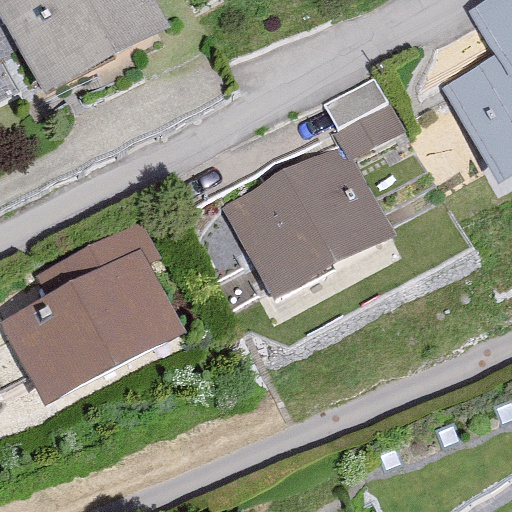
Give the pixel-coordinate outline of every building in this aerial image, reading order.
[(154,37),(134,0),(0,0),(0,42),(32,102),(154,37)] [(511,177),(511,0),(502,0),(473,16),(498,60),(435,94),(489,191),(511,177)] [(320,111),(348,158),(392,132),(364,85),(320,111)] [(382,244),(334,155),(220,216),(268,305),(382,244)] [(148,265),(127,224),(22,278),(35,303),(0,321),(0,364),(26,413),(165,340),(130,275),(148,265)]
